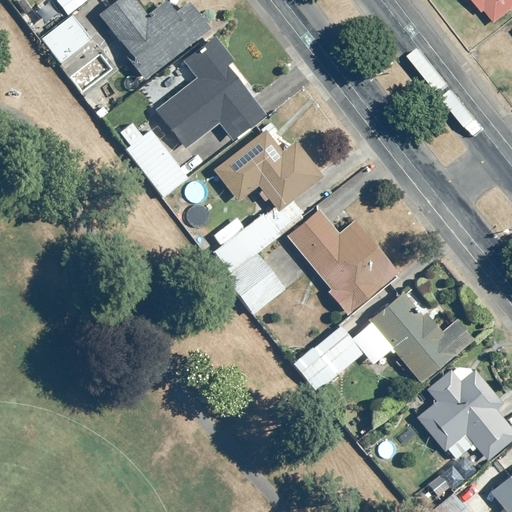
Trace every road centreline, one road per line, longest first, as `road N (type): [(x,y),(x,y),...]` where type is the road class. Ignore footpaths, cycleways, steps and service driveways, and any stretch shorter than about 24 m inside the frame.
road 1 (secondary): [(445,196),(294,0)]
road 2 (secondary): [(363,0),(489,163)]
